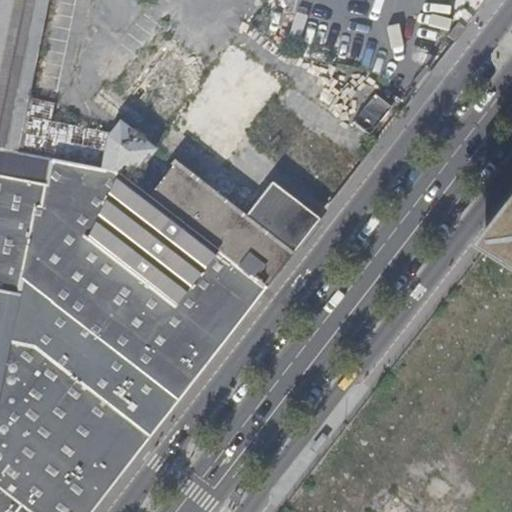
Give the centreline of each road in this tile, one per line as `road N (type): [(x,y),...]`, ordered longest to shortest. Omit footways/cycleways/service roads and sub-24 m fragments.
road 1 (primary): [(511,86),(181,511)]
road 2 (unknown): [(400,149),(219,18),(182,0)]
